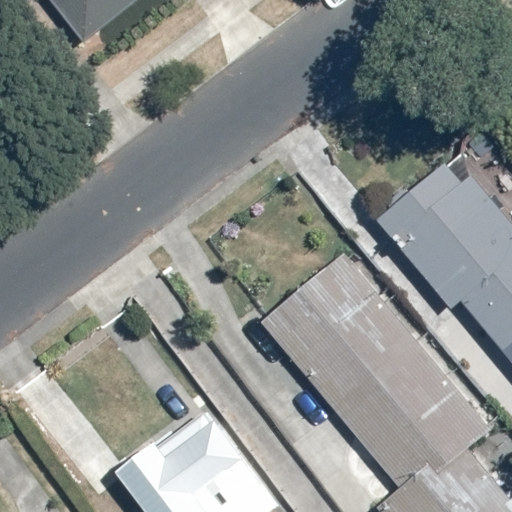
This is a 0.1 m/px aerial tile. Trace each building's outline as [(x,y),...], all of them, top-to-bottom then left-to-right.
[(0,0),(56,71),(91,42),(143,0),(0,0)] [(511,213),(460,151),(384,214),(461,306),(469,299),(511,351),(511,213)] [(382,504),(388,511),(511,511),(511,493),(473,447),(497,427),(352,256),(270,325),(405,485),(382,504)] [(157,442),(121,470),(152,511),(262,511),(280,499),(205,398),(154,437),(157,442)] [(140,511),(112,473),(83,495),(96,511),(140,511)]
